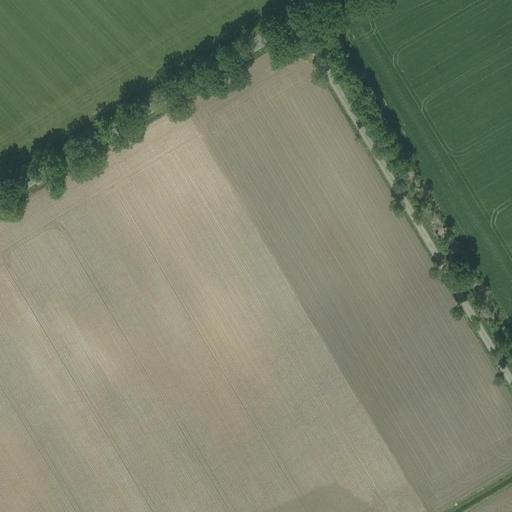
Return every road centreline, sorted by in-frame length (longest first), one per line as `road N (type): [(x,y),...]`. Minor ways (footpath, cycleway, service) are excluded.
road 1 (unclassified): [(511,384),(293,19)]
road 2 (unclassified): [(0,201),(293,19)]
